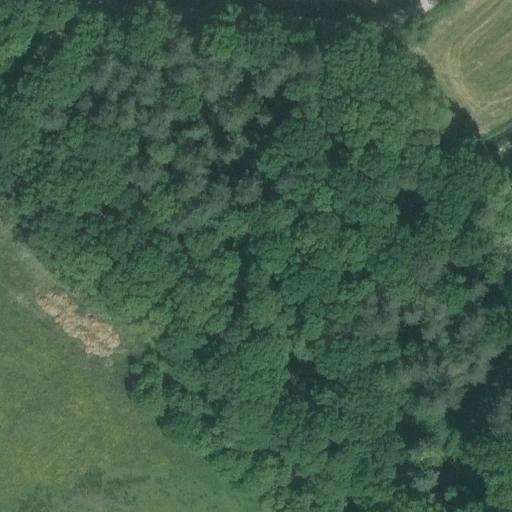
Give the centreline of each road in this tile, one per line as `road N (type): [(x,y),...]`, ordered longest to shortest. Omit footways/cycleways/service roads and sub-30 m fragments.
road 1 (tertiary): [(441,511),(0,139)]
road 2 (track): [(84,4),(352,26),(399,18),(426,0)]
road 3 (track): [(0,103),(84,4)]
